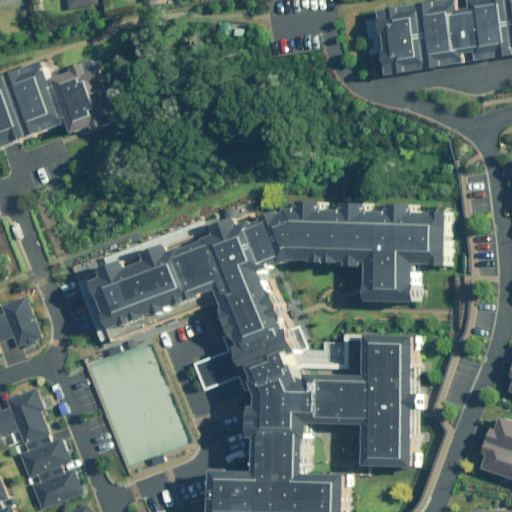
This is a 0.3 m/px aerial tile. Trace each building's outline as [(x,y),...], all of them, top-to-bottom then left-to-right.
[(102,4),(100,0),(71,0),(73,9),(102,4)] [(511,55),(511,0),(431,0),(378,9),(389,76),(511,55)] [(0,173),(5,171),(0,159),(0,154),(80,122),(86,136),(138,115),(114,57),(61,79),(53,58),(0,80),(0,173)] [(257,373),(268,400),(268,409),(266,470),(236,470),(235,511),(363,511),(364,474),(322,473),(323,424),(382,425),(381,466),(428,468),(432,335),(389,334),(387,375),(318,374),(279,272),(309,259),(384,263),(383,299),(432,301),(434,263),(463,263),(465,210),(301,205),(259,223),(252,208),(87,277),(113,338),(225,291),(246,342),(199,361),(212,392),(257,373)] [(0,356),(6,354),(2,344),(18,338),(22,348),(48,338),(31,295),(6,305),(10,313),(0,316),(0,356)] [(0,450),(27,440),(30,450),(24,452),(35,478),(42,476),(45,482),(37,485),(46,509),(87,493),(66,437),(58,440),(47,411),(51,409),(42,387),(11,399),(14,406),(0,411),(0,450)] [(511,418),(504,416),(501,427),(493,424),(482,459),(490,461),(486,471),(511,478),(511,418)] [(19,511),(5,473),(0,474),(0,511),(19,511)] [(511,511),(511,504),(481,502),(479,511),(511,511)]
